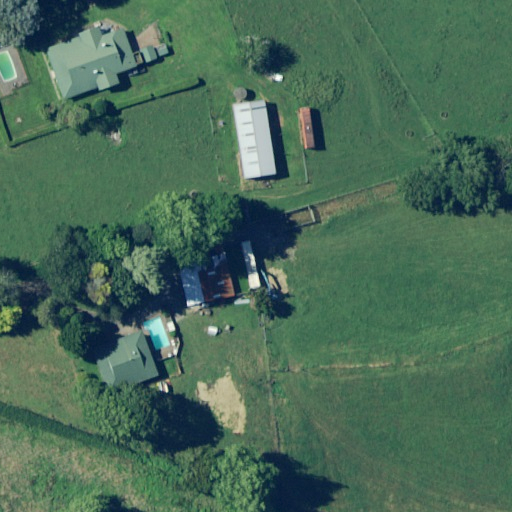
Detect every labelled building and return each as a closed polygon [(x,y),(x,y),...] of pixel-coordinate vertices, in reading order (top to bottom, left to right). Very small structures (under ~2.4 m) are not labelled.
[(133,66),(121,26),(45,49),(60,98),(116,81),(114,72),(133,66)] [(163,41),(154,45),(159,58),(168,54),(163,41)] [(155,57),(149,42),(137,47),(143,62),(155,57)] [(273,173),(262,99),(231,104),(243,178),(273,173)] [(311,146),(307,112),(299,113),(303,147),(311,146)] [(230,294),(221,252),(177,261),(186,304),(230,294)] [(155,375),(139,329),(89,347),(106,393),(155,375)] [(173,345),(153,351),(156,362),(176,357),(173,345)]
